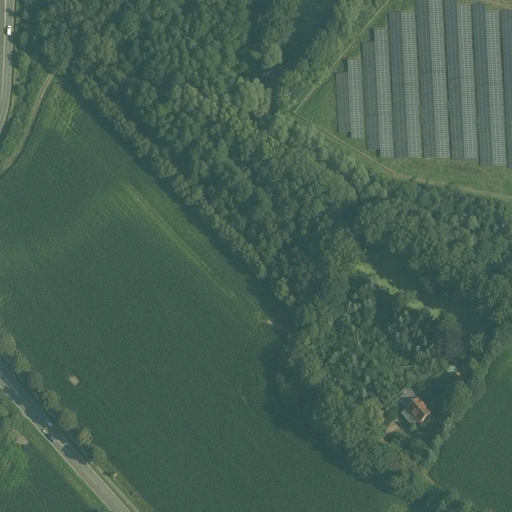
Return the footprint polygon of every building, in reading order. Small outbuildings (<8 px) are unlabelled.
[(288,49),(278,44),(270,58),(280,63),(288,49)] [(302,71),(293,63),(273,87),(282,95),(302,71)] [(467,382),(452,366),(446,372),(461,388),(467,382)] [(431,415),(410,390),(398,400),(406,410),(416,421),(419,425),(431,415)] [(416,421),(406,410),(401,415),(411,425),(416,421)]
